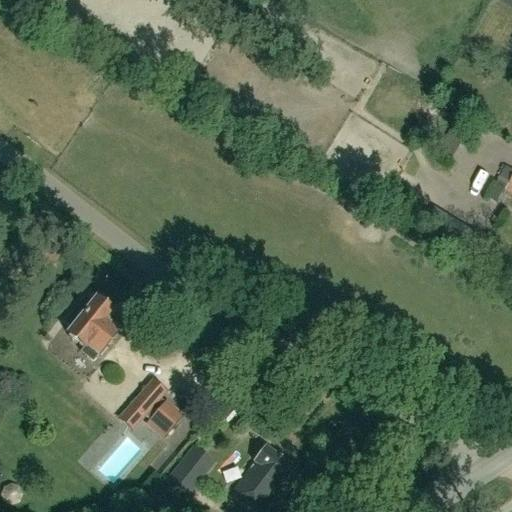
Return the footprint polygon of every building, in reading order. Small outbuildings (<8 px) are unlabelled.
[(511,170),(506,167),(495,184),(497,186),(489,199),(496,203),(504,191),(511,196),(511,170)] [(479,235),(434,208),(423,224),(469,252),(479,235)] [(83,301),(64,324),(72,330),(67,337),(82,349),(79,353),(86,358),(90,352),(97,357),(115,334),(109,329),(113,323),(108,319),(110,316),(94,303),(91,307),(83,301)] [(167,393),(152,380),(128,407),(143,421),(167,393)] [(144,424),(116,468),(136,481),(165,437),(144,424)] [(187,499),(215,464),(193,447),(166,481),(187,499)] [(264,448),(252,464),(253,464),(232,491),(260,511),(281,485),(282,485),(293,470),(264,448)] [(2,488),(0,494),(0,496),(3,502),(10,505),(17,502),(20,495),(17,488),(10,485),(2,488)]
